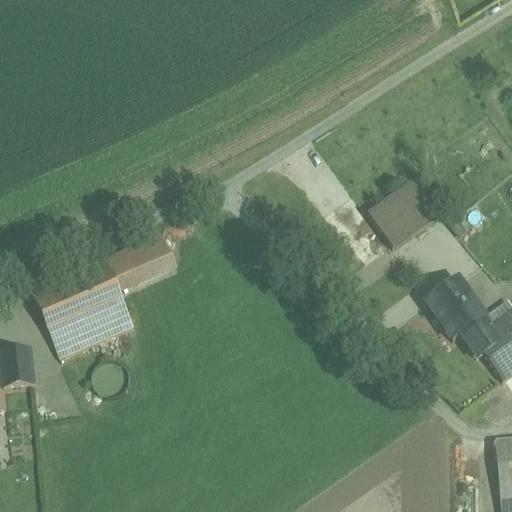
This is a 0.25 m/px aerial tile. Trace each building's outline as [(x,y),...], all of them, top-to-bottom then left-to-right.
[(417,185),(373,217),(397,250),(441,218),(417,185)] [(110,275),(36,306),(58,357),(131,326),(110,275)] [(458,286),(427,308),(428,311),(431,309),(446,330),(443,331),(454,347),(468,337),(484,325),(485,324),(458,286)] [(511,321),(492,336),(476,348),(504,386),(511,380),(511,321)] [(484,325),(468,337),(476,348),(492,336),(484,325)] [(131,326),(58,357),(60,360),(133,329),(131,326)] [(31,354),(1,357),(4,391),(34,388),(31,354)] [(115,365),(110,364),(105,365),(102,366),(99,368),(97,370),(96,372),(95,374),(93,377),(93,380),(93,382),(93,385),(94,388),(96,392),(98,395),(101,397),(103,398),(106,399),(111,400),(115,399),(118,398),(120,397),(123,395),(124,393),(126,391),(128,387),(128,385),(129,382),(128,378),(127,375),(126,372),(122,369),(121,367),(118,366),(115,365)] [(511,511),(511,445),(499,447),(504,511),(511,511)]
